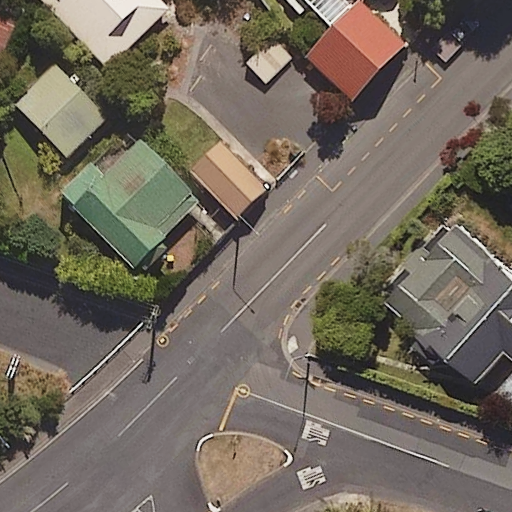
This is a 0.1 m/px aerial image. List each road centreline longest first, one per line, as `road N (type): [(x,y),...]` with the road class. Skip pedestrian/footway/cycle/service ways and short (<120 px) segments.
road 1 (tertiary): [(511,39),(188,375)]
road 2 (residential): [(511,494),(188,375)]
road 3 (tertiary): [(188,375),(15,511)]
road 4 (tertiary): [(188,375),(152,511)]
